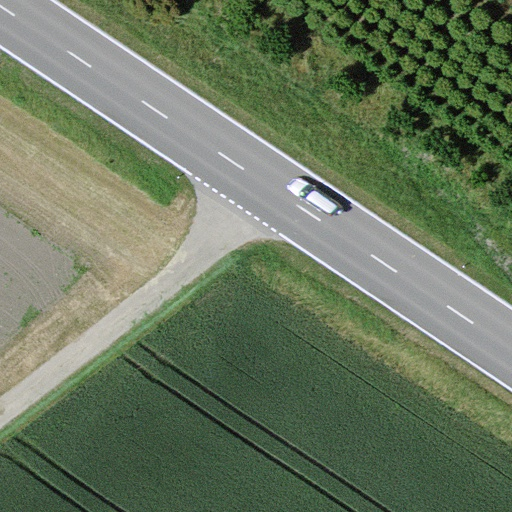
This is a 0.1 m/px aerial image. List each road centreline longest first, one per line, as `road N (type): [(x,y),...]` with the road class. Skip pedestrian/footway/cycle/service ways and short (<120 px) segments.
road 1 (primary): [(511,353),(0,9)]
road 2 (track): [(278,197),(0,415)]
